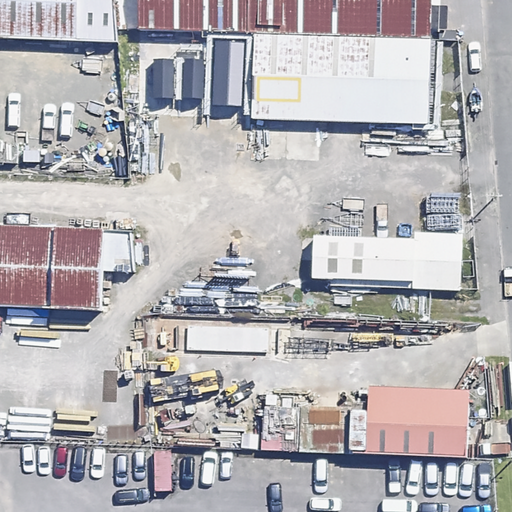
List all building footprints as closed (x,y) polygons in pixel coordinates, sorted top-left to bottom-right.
[(112,0),(0,0),(0,41),(112,44),(112,0)] [(146,0),(145,33),(437,41),(438,0),(146,0)] [(437,41),(145,33),(143,112),(436,120),(437,41)] [(119,226),(0,223),(0,310),(117,314),(119,226)] [(462,243),(323,240),(321,287),(461,291),(462,243)] [(285,252),(234,250),(233,266),(284,268),(285,252)] [(230,329),(163,326),(163,346),(230,349),(230,329)] [(477,391),(370,389),(369,452),(475,455),(477,391)]
